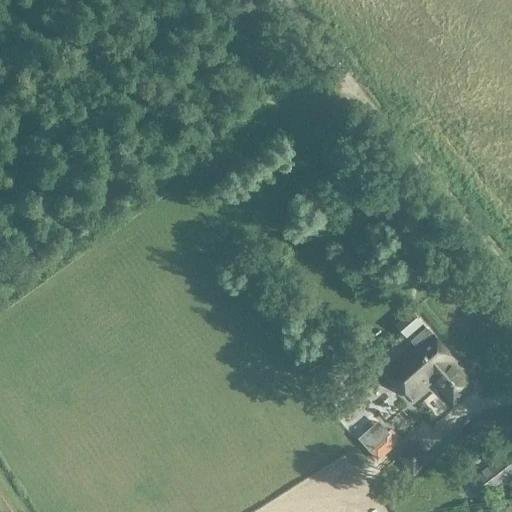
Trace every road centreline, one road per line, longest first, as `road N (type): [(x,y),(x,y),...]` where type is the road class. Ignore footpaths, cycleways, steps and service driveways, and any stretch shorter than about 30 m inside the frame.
road 1 (track): [(399,140),(282,0)]
road 2 (track): [(511,269),(399,140)]
